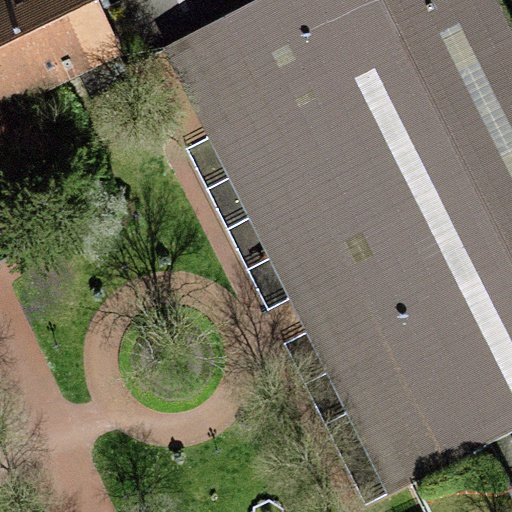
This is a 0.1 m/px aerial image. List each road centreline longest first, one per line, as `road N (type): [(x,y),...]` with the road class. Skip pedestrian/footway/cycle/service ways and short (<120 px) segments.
road 1 (track): [(230,318),(242,364),(222,409),(177,432),(152,431),(110,404),(98,383),(97,337),(124,299),(169,285),(213,300)]
road 2 (track): [(84,511),(0,334)]
